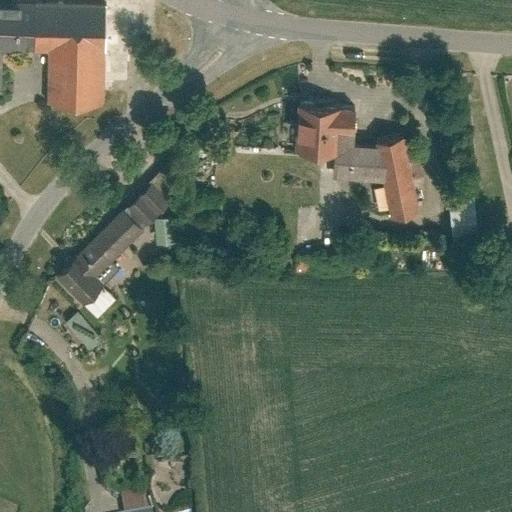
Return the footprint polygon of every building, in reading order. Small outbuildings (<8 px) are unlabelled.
[(110,2),(39,0),(0,0),(0,45),(7,45),(56,47),(55,100),(107,101),(110,2)] [(301,145),(341,150),(342,138),(344,127),(360,129),(362,105),(306,99),(301,145)] [(379,140),(379,142),(342,138),(341,150),(339,172),(387,177),(394,213),(423,207),(408,134),(379,140)] [(152,178),(126,205),(147,225),(160,212),(173,198),(152,178)] [(479,201),(455,202),(456,236),(481,235),(479,201)] [(126,205),(59,272),(87,299),(106,280),(99,274),(147,225),(126,205)] [(181,211),(160,212),(161,239),(183,238),(181,211)] [(105,332),(82,307),(69,319),(93,344),(105,332)]
